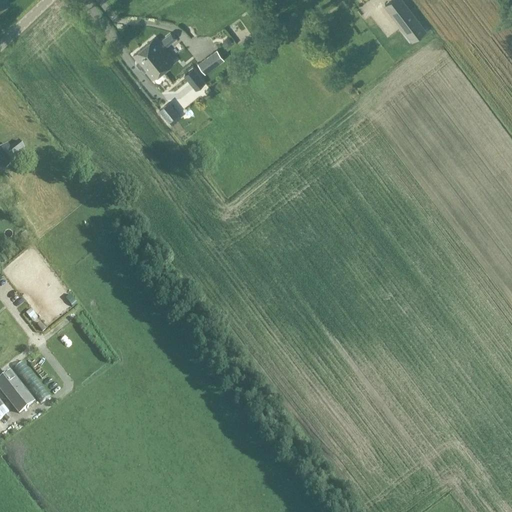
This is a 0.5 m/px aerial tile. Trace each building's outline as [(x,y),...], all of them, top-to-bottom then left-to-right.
[(0,0),(0,11),(12,2),(10,0),(0,0)] [(410,20),(414,17),(401,0),(392,0),(385,6),(394,17),(402,10),(410,20)] [(258,7),(248,14),(256,24),(265,18),(258,7)] [(416,39),(425,32),(414,17),(410,20),(401,27),(407,34),(410,32),(416,39)] [(170,33),(163,40),(167,45),(175,38),(170,33)] [(152,57),(163,71),(174,62),(154,38),(141,49),(149,60),(152,57)] [(226,38),(223,40),(222,44),(225,46),(228,47),(231,45),(231,41),(229,38),(226,38)] [(149,60),(141,49),(133,55),(153,79),(163,71),(152,57),(149,60)] [(217,50),(198,64),(205,74),(224,60),(217,50)] [(205,83),(199,76),(190,83),(196,90),(205,83)] [(179,114),(169,102),(159,110),(168,122),(179,114)] [(0,151),(0,162),(5,169),(18,159),(15,156),(24,148),(19,141),(9,149),(7,146),(0,151)] [(34,156),(48,149),(44,143),(31,150),(34,156)] [(28,313),(31,320),(36,317),(33,311),(28,313)] [(30,360),(15,363),(17,374),(25,373),(26,378),(33,377),(30,360)] [(38,363),(45,379),(42,380),(47,391),(60,386),(55,375),(53,376),(46,360),(38,363)] [(10,373),(0,381),(0,389),(19,414),(34,403),(10,373)] [(0,420),(9,413),(0,401),(0,420)]
